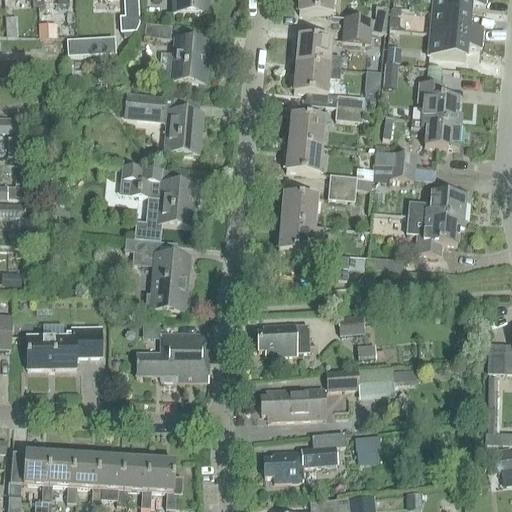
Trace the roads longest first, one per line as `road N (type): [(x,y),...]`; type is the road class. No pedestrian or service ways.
road 1 (residential): [(221,431),(217,357),(256,0)]
road 2 (residential): [(221,431),(0,417)]
road 3 (residential): [(511,215),(503,171),(511,50)]
